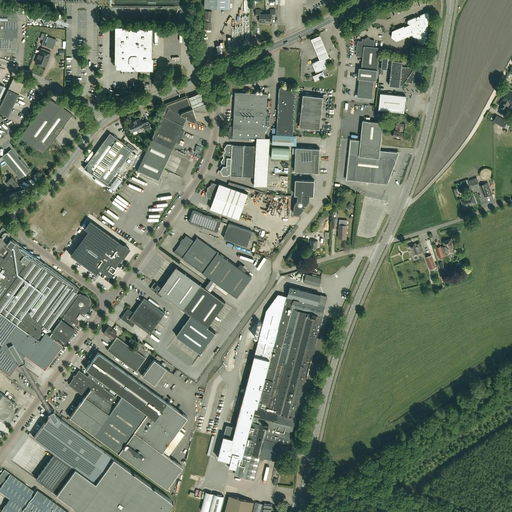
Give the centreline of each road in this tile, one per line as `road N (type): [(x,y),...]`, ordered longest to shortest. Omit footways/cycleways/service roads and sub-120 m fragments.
road 1 (tertiary): [(298,511),(328,380),(383,243)]
road 2 (unclassified): [(275,266),(327,189),(342,50),(329,19)]
road 3 (unclassified): [(110,301),(206,163),(217,117),(212,72)]
road 4 (tertiary): [(383,243),(420,151),(450,0)]
road 5 (unclassified): [(0,452),(110,301)]
road 6 (unclassified): [(110,301),(27,241),(13,207)]
road 7 (unclassified): [(200,380),(275,266)]
road 8 (unclassified): [(511,200),(383,243)]
road 9 (secondary): [(329,19),(212,72)]
road 10 (secondary): [(103,121),(44,191),(13,207)]
road 11 (unknown): [(151,243),(123,225),(125,212),(165,183),(191,188)]
